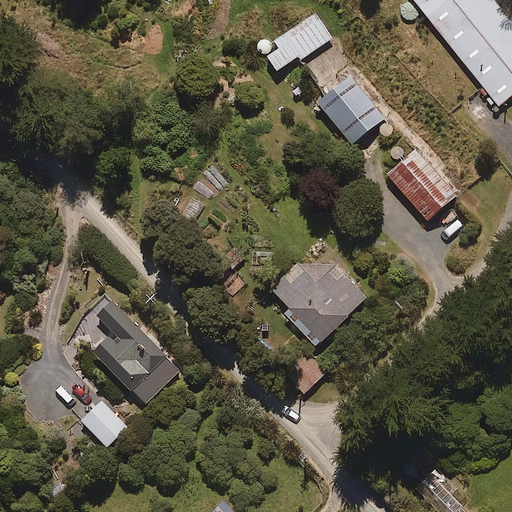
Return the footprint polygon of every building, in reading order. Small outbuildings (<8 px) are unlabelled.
[(425,0),(506,102),(511,97),(511,22),(494,0),(425,0)] [(278,32),(256,48),(263,59),(268,56),(279,71),(300,57),(302,60),(333,39),(316,14),(282,37),(278,32)] [(386,119),(349,73),(317,99),(353,145),(386,119)] [(280,129),(269,136),(283,158),(294,151),(280,129)] [(457,196),(417,150),(388,175),(429,221),(457,196)] [(201,217),(188,208),(177,224),(190,233),(201,217)] [(368,298),(317,247),(274,291),(293,310),(287,316),(318,347),(368,298)] [(180,373),(115,303),(100,318),(116,336),(96,354),(145,406),(180,373)] [(326,374),(313,361),(292,381),(305,395),(326,374)] [(129,428),(103,402),(83,422),(109,448),(129,428)] [(458,491),(436,468),(416,488),(439,511),(472,511),(454,494),(458,491)] [(214,511),(234,511),(225,502),(214,511)]
